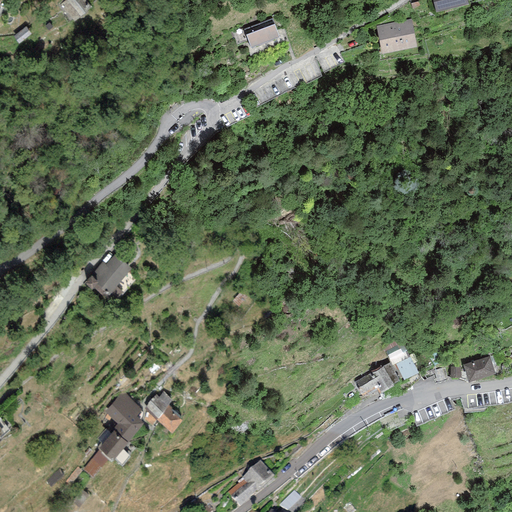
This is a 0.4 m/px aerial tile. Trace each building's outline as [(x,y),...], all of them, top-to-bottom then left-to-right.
[(74,22),(92,7),(86,0),(65,0),(60,5),(66,13),(64,15),(70,22),(72,20),(74,22)] [(466,0),(432,0),(436,13),(468,4),(466,0)] [(273,19),(244,30),(251,48),(280,37),(273,19)] [(411,19),(376,26),(382,54),(417,47),(411,19)] [(53,27),(50,23),(45,26),(49,31),(53,27)] [(26,27),(14,36),(19,44),(31,34),(26,27)] [(105,264),(102,262),(85,283),(91,290),(94,288),(105,299),(130,270),(113,255),(105,264)] [(300,267),(285,257),(276,269),(292,279),(300,267)] [(248,297),(242,291),(233,300),(239,307),(248,297)] [(489,356),(463,365),(469,383),(495,374),(489,356)] [(410,358),(396,364),(404,380),(418,373),(410,358)] [(369,374),(355,383),(363,396),(374,396),(381,393),(394,386),(393,384),(399,381),(391,362),(383,366),(369,374)] [(461,367),(450,367),(450,377),(461,378),(461,367)] [(444,368),(433,371),(437,382),(447,379),(444,368)] [(168,405),(172,399),(164,391),(159,397),(156,395),(145,408),(157,420),(168,405)] [(115,429),(128,442),(145,423),(137,416),(143,410),(123,392),(104,412),(117,424),(113,428),(115,429)] [(172,408),(168,405),(157,420),(172,433),(182,420),(171,410),(172,408)] [(112,461),(128,442),(115,429),(111,434),(105,429),(96,439),(102,443),(98,448),(112,461)] [(92,478),(109,459),(99,451),(83,469),(92,478)] [(260,461),(243,477),(245,479),(256,492),(274,476),(260,461)] [(70,485),(82,471),(77,467),(66,481),(70,485)] [(240,507),(256,492),(245,479),(228,493),(240,507)] [(89,494),(83,489),(71,503),(77,508),(89,494)] [(301,497),(294,491),(278,506),(287,511),(301,497)] [(209,503),(200,510),(201,511),(210,511),(214,510),(209,503)]
